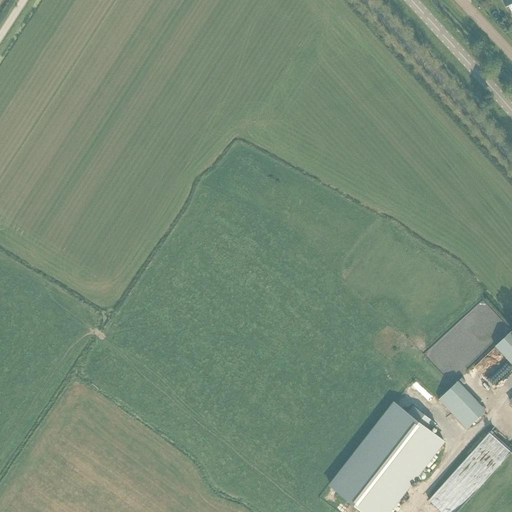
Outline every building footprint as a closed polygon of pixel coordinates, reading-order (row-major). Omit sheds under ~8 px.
[(511,0),(502,0),(509,13),(511,12),(511,0)] [(511,330),(493,348),(511,367),(511,330)] [(466,429),(484,412),(457,382),(439,399),(466,429)] [(329,485),(363,511),(386,511),(443,440),(430,430),(435,423),(415,407),(410,414),(395,402),(329,485)] [(431,503),(440,511),(451,511),(436,498),(431,503)]
